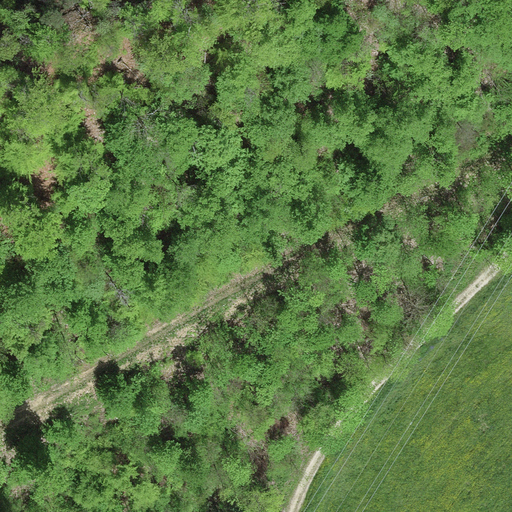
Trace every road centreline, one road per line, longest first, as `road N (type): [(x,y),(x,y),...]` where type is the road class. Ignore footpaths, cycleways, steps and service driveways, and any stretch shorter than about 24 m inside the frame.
road 1 (track): [(511,135),(0,417)]
road 2 (track): [(511,249),(370,386),(319,455),(291,511)]
